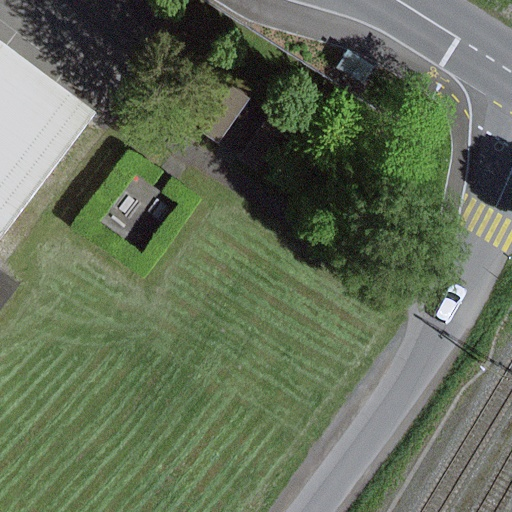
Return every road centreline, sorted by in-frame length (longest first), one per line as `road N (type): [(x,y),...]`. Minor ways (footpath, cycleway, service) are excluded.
road 1 (unclassified): [(511,178),(451,322),(315,511)]
road 2 (primary): [(511,72),(397,0)]
